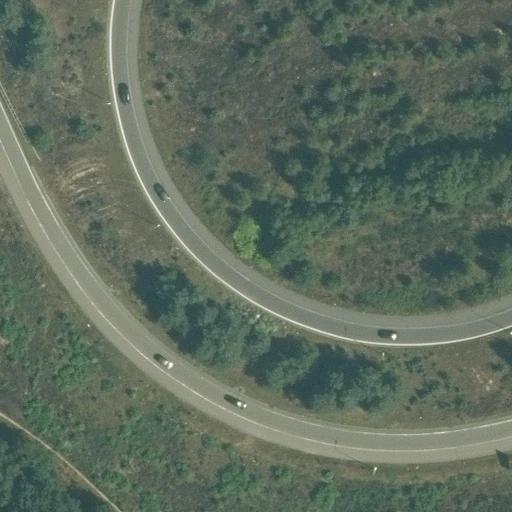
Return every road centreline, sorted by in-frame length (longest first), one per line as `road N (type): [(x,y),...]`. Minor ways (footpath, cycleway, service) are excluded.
road 1 (motorway): [(0,139),(40,221),(101,309),(200,391),(254,419),(349,443),(428,447),(511,433)]
road 2 (motorway): [(511,314),(428,334),(371,331),(289,309),(233,277),(181,227),(141,160),(120,74),(123,0)]
